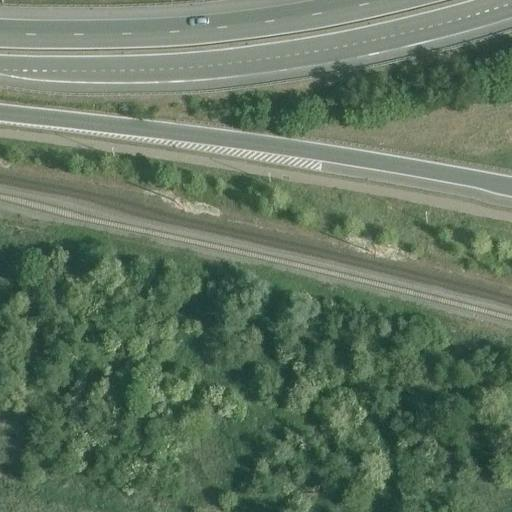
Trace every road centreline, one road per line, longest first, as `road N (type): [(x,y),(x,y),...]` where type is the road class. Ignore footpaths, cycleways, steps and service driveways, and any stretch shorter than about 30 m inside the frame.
road 1 (primary): [(0,69),(242,61),(399,34),(511,1)]
road 2 (motorway): [(0,117),(511,189)]
road 3 (primary): [(417,0),(205,35),(0,38)]
